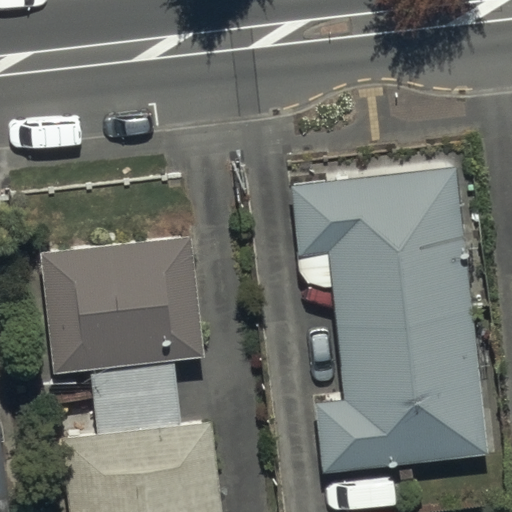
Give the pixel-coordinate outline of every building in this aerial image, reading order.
[(451,160),(288,178),(296,245),(325,242),(334,318),(467,303),(451,160)] [(187,231),(38,247),(50,365),(200,349),(187,231)] [(467,303),(334,318),(342,392),(313,395),(321,463),(482,445),(467,303)] [(216,511),(205,409),(55,426),(65,511),(216,511)] [(9,511),(0,419),(0,511),(9,511)]
